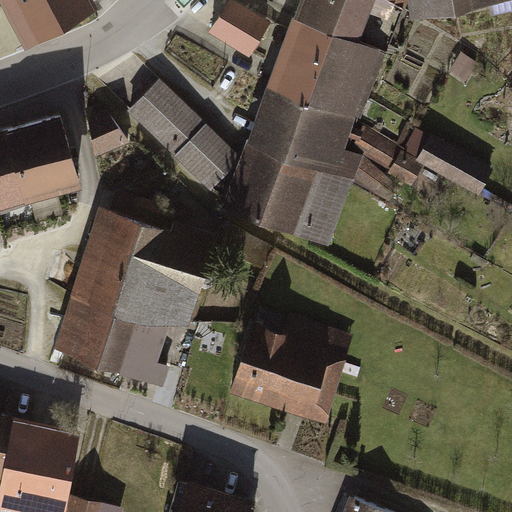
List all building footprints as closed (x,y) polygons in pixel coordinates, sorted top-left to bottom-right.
[(0,0),(20,43),(92,10),(87,0),(0,0)] [(300,0),(271,80),(255,123),(242,160),(225,208),(331,247),(362,155),(345,149),(381,49),(362,42),(376,0),(392,0),(415,9),(413,0),(300,0)] [(413,0),(415,9),(418,19),(498,0),(413,0)] [(272,25),(233,1),(212,34),(252,58),(272,25)] [(164,78),(128,111),(210,192),(242,160),(164,78)] [(130,144),(108,109),(90,119),(97,159),(130,144)] [(0,200),(80,183),(59,114),(0,132),(0,200)] [(487,164),(431,132),(417,156),(403,148),(389,172),(414,186),(426,164),(472,191),(487,164)] [(211,241),(114,208),(66,348),(163,381),(211,241)] [(326,424),(356,333),(291,312),(284,334),(253,324),(231,393),(326,424)] [(0,485),(1,486),(14,418),(0,415),(0,485)] [(0,511),(62,511),(77,429),(14,418),(1,486),(0,493),(0,511)] [(252,511),(256,498),(187,479),(175,511),(252,511)] [(389,511),(350,494),(341,511),(389,511)] [(121,511),(123,507),(72,495),(68,511),(121,511)]
